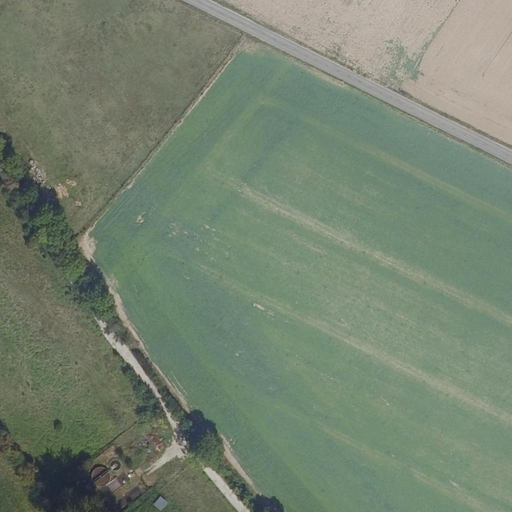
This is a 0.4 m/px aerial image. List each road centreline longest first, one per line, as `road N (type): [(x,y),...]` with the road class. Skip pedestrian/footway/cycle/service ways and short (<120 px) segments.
road 1 (track): [(245,511),(140,375),(0,166)]
road 2 (tertiary): [(511,157),(195,0)]
